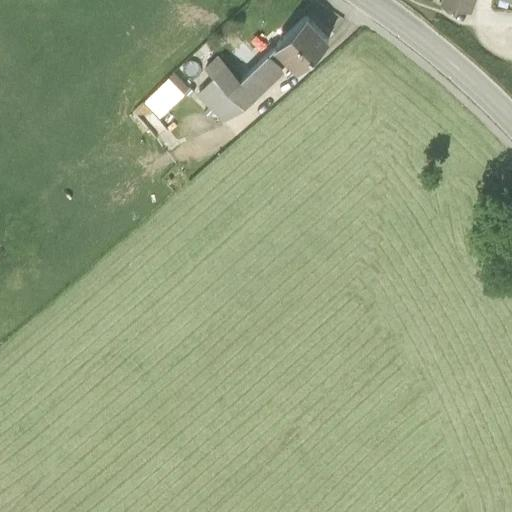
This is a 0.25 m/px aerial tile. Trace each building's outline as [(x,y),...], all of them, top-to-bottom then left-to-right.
[(444,0),(441,9),(467,19),(473,0),(444,0)] [(511,0),(491,0),(492,1),(511,8),(511,0)] [(331,40),(308,15),(277,45),(293,62),(300,69),(331,40)] [(277,45),(241,78),(217,53),(203,67),(214,78),(197,94),(226,125),(293,62),(277,45)] [(159,117),(187,90),(171,74),(144,101),(159,117)]
